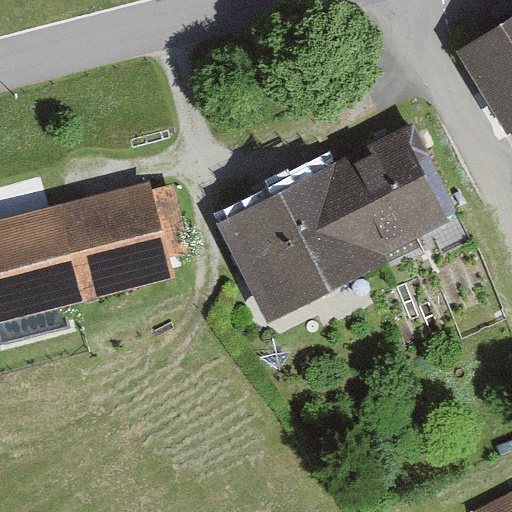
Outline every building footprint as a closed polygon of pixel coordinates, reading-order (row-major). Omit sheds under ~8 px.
[(511,18),(463,49),(506,118),(511,114),(511,18)] [(406,127),(387,137),(330,165),(373,249),(448,211),(406,127)] [(261,306),(373,249),(330,165),(218,221),(261,306)] [(163,188),(0,230),(0,309),(163,267),(160,255),(179,249),(163,188)] [(511,511),(511,498),(482,511),(511,511)]
